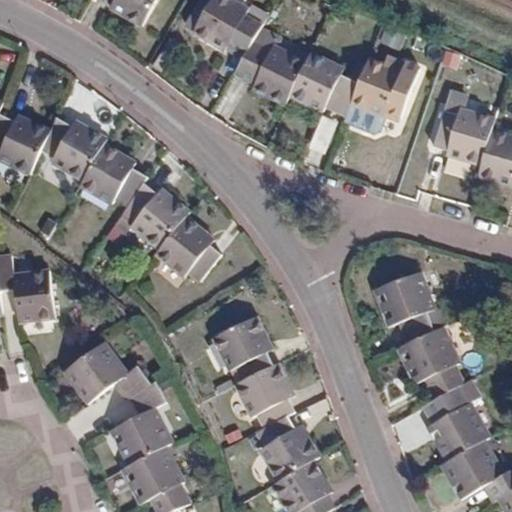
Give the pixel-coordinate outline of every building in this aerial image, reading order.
[(110,0),(115,3),(112,10),(142,27),(157,0),(110,0)] [(225,52),(229,46),(247,55),(253,45),(263,25),(247,17),(229,7),(234,1),(233,0),(213,0),(193,34),(225,52)] [(247,17),(250,10),(234,1),(229,7),(247,17)] [(254,90),(286,106),(292,97),(308,66),(289,57),(287,62),(272,55),(253,45),(247,55),(237,75),(256,85),(254,90)] [(390,56),(391,52),(375,46),(361,86),(350,120),(346,129),(377,140),(383,137),(390,118),(404,123),(413,96),(409,94),(411,88),(416,89),(421,73),(405,67),(407,62),(390,56)] [(289,57),(275,49),(272,55),(287,62),(289,57)] [(292,97),(323,114),(327,107),(350,120),(361,86),(342,77),(324,68),(326,62),(314,55),(308,66),(292,97)] [(342,77),(344,71),(326,62),(324,68),(342,77)] [(449,150),(448,156),(482,166),(493,132),(496,121),(478,115),(476,122),(459,117),(461,110),(463,103),(449,99),(445,113),(434,146),(449,150)] [(476,122),(478,115),(461,110),(459,117),(476,122)] [(36,123),(20,115),(16,122),(33,130),(36,123)] [(324,155),(338,121),(321,115),(308,149),(324,155)] [(16,122),(16,123),(0,116),(0,154),(0,155),(0,156),(0,162),(31,177),(43,153),(53,132),(36,123),(33,130),(16,122)] [(73,128),(58,120),(53,132),(43,153),(53,160),(52,164),(83,183),(106,144),(108,140),(93,130),(89,136),(74,127),(73,128)] [(93,130),(78,121),(74,127),(89,136),(93,130)] [(511,186),(511,143),(507,143),(510,137),(493,132),(482,166),(479,177),(511,186)] [(118,161),(123,154),(106,144),(83,183),(80,187),(112,206),(116,200),(129,208),(144,185),(147,178),(133,170),(118,161)] [(133,170),(137,163),(123,154),(118,161),(133,170)] [(159,194),(158,196),(144,185),(129,208),(125,214),(136,223),(132,228),(160,251),(188,218),(192,212),(179,201),(175,207),(159,194)] [(179,201),(164,189),(159,194),(175,207),(179,201)] [(197,236),(202,229),(188,218),(160,251),(156,256),(184,279),(189,272),(200,282),(222,257),(211,247),(197,236)] [(211,247),(216,240),(202,229),(197,236),(211,247)] [(12,255),(0,256),(0,278),(0,281),(1,293),(16,291),(21,325),(57,321),(50,271),(32,272),(33,281),(15,282),(14,274),(12,255)] [(32,272),(14,274),(15,282),(33,281),(32,272)] [(436,309),(422,273),(384,287),(397,324),(400,323),(408,346),(407,347),(423,382),(427,381),(436,400),(455,391),(464,385),(456,367),(460,364),(443,329),(436,333),(427,313),(436,309)] [(389,328),(397,324),(384,287),(375,291),(389,328)] [(229,372),(236,369),(242,381),(275,366),(268,354),(261,337),(267,335),(259,318),(214,339),(229,372)] [(268,354),(275,351),(267,335),(261,337),(268,354)] [(130,374),(107,341),(71,368),(95,401),(115,386),(128,404),(132,401),(153,385),(139,367),(130,374)] [(399,350),(414,384),(423,382),(407,347),(399,350)] [(289,380),(281,363),(275,366),(242,381),(236,385),(251,419),(258,416),(264,429),(290,417),(298,413),(291,399),(283,384),(289,380)] [(88,406),(95,401),(71,368),(64,373),(88,406)] [(291,399),(297,396),(289,380),(283,384),(291,399)] [(168,402),(157,382),(153,385),(132,401),(140,417),(119,427),(137,463),(169,447),(174,443),(157,408),(168,402)] [(471,404),(463,408),(455,391),(436,400),(429,404),(438,422),(436,422),(455,458),(486,442),(491,439),(471,404)] [(306,446),(297,429),(290,417),(264,429),(256,434),(265,448),(259,451),(278,482),(317,461),(322,458),(312,442),(306,446)] [(451,460),(455,458),(436,422),(428,426),(447,462),(451,460)] [(312,442),(303,426),(297,429),(306,446),(312,442)] [(131,467),(137,463),(119,427),(111,431),(129,468),(131,467)] [(511,472),(505,476),(486,442),(455,458),(451,460),(470,496),(493,483),(502,498),(508,495),(511,492),(511,472)] [(184,486),(188,484),(169,447),(137,463),(131,467),(149,503),(151,502),(156,511),(174,511),(192,505),(184,486)] [(462,500),(470,496),(451,460),(447,462),(442,465),(462,500)] [(320,481),(326,478),(317,461),(278,482),(273,486),(287,511),(330,511),(337,507),(329,496),(320,481)] [(140,507),(149,503),(131,467),(129,468),(122,471),(140,507)] [(329,496),(335,492),(326,478),(320,481),(329,496)] [(507,511),(511,511),(511,500),(508,495),(502,498),(499,500),(507,511)]
